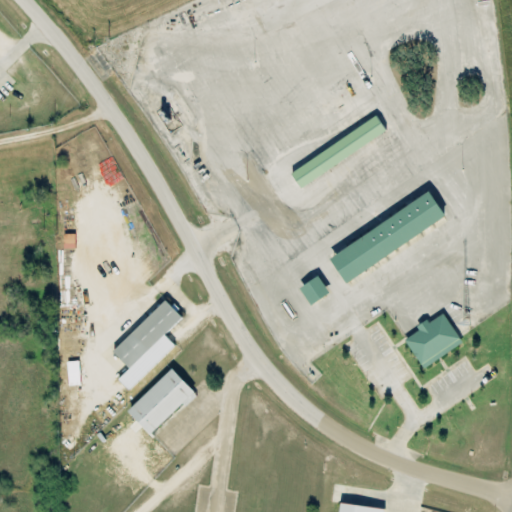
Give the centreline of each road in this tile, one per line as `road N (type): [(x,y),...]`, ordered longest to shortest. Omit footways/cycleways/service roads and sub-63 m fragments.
road 1 (residential): [(21,0),(121,113),(233,326),(297,404),(381,462),(511,508)]
road 2 (residential): [(0,149),(121,113)]
